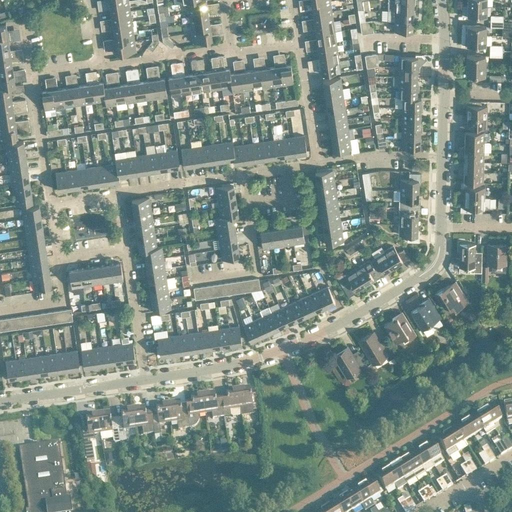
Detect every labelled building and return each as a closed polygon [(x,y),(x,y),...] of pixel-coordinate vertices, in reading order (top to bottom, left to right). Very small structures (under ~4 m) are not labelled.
[(130,10),(128,0),(107,3),(108,9),(111,8),(111,13),(130,10)] [(206,0),(198,0),(187,2),(189,12),(210,9),(209,3),(207,3),(206,0)] [(332,10),(330,0),(309,3),(310,9),(312,8),(313,13),(332,10)] [(415,1),(415,0),(405,0),(388,0),(389,10),(395,10),(413,10),(413,1),(415,1)] [(309,3),(297,5),(298,16),(310,15),(309,3)] [(97,16),(107,15),(106,4),(97,5),(97,16)] [(486,6),(468,5),(462,5),(462,6),(463,6),(462,15),(471,15),(486,16),(486,6)] [(211,14),(210,9),(189,12),(190,22),(209,19),(208,14),(211,14)] [(131,20),(130,10),(111,13),(112,18),(110,18),(110,24),(131,20)] [(333,20),(332,10),(313,13),(314,18),(311,18),(312,24),(333,20)] [(412,20),(413,10),(395,10),(394,20),(415,21),(415,20),(412,20)] [(210,24),(209,19),(190,22),(192,32),(213,29),(212,23),(210,24)] [(133,31),(131,20),(110,24),(111,29),(114,29),(114,33),(133,31)] [(335,30),(333,20),(312,24),(313,29),(315,29),(316,33),(335,30)] [(415,22),(415,21),(394,20),(394,31),(412,31),(412,22),(415,22)] [(301,33),(311,33),(311,24),(300,25),(301,33)] [(0,25),(0,36),(10,35),(9,29),(7,30),(6,25),(0,25)] [(109,25),(99,25),(100,36),(110,36),(109,25)] [(486,35),(486,25),(469,25),(462,25),(462,34),(461,34),(461,35),(486,35)] [(214,34),(213,29),(192,32),(193,42),(212,40),(211,35),(214,34)] [(336,41),(335,30),(316,33),(317,38),(314,38),(315,44),(336,41)] [(134,41),(133,31),(114,33),(115,38),(113,38),(113,44),(134,41)] [(11,40),(10,35),(0,36),(0,46),(9,45),(8,41),(11,40)] [(172,48),(176,43),(169,37),(168,35),(162,36),(163,41),(172,48)] [(485,45),(486,35),(461,35),(462,35),(462,45),(469,45),(485,45)] [(152,51),(159,42),(158,37),(152,38),(152,40),(147,47),(152,51)] [(136,51),(134,41),(113,44),(114,49),(117,49),(117,54),(136,51)] [(338,51),(336,41),(315,44),(316,49),(318,49),(319,53),(338,51)] [(10,50),(9,45),(0,46),(0,56),(13,55),(12,49),(10,50)] [(339,61),(338,51),(319,53),(320,58),(317,58),(318,64),(339,61)] [(378,66),(377,58),(384,58),(384,53),(377,53),(371,54),(373,67),(374,66),(378,66)] [(373,67),(371,54),(365,55),(368,76),(374,76),(374,66),(373,67)] [(399,56),(399,66),(420,67),(420,63),(422,63),(426,59),(422,54),(416,54),(416,56),(399,56)] [(14,60),(13,55),(0,56),(0,67),(12,65),(11,61),(14,60)] [(230,73),(229,68),(225,68),(223,55),(217,56),(222,88),(232,86),(230,73)] [(466,55),(466,65),(485,65),(485,55),(466,55)] [(222,88),(217,56),(211,57),(213,70),(209,71),(212,89),(222,88)] [(212,89),(209,71),(205,71),(203,58),(197,59),(202,91),(212,89)] [(202,91),(197,59),(191,60),(193,73),(189,74),(192,92),(202,91)] [(192,92),(189,74),(185,74),(183,61),(177,62),(181,94),(192,92)] [(341,71),(339,61),(318,64),(319,69),(321,69),(322,74),(341,71)] [(181,94),(177,62),(171,63),(173,76),(168,77),(171,96),(181,94)] [(285,62),(280,63),(283,84),(294,83),(291,64),(286,65),(285,62)] [(283,84),(280,63),(275,64),(275,66),(270,67),(273,86),(283,84)] [(307,78),(318,77),(318,64),(307,65),(307,78)] [(13,70),(12,65),(0,67),(0,77),(16,75),(15,70),(13,70)] [(160,78),(158,65),(152,66),(157,98),(167,96),(164,77),(160,78)] [(273,86),(270,67),(266,68),(265,65),(260,66),(263,87),(273,86)] [(485,75),(485,65),(466,65),(466,75),(485,75)] [(157,98),(152,66),(146,67),(148,80),(144,81),(147,99),(157,98)] [(263,87),(260,66),(255,67),(255,69),(250,70),(253,89),(263,87)] [(420,68),(420,67),(399,66),(399,77),(417,77),(417,68),(420,68)] [(147,99),(144,81),(140,81),(138,68),(132,69),(136,101),(147,99)] [(253,89),(250,70),(245,71),(245,68),(240,69),(243,90),(253,89)] [(136,101),(132,69),(126,70),(128,83),(124,84),(126,102),(136,101)] [(243,90),(240,69),(234,70),(235,72),(230,73),(232,86),(232,92),(243,90)] [(126,102),(124,84),(120,84),(118,71),(112,72),(116,104),(126,102)] [(116,104),(112,72),(106,73),(108,86),(104,87),(105,100),(106,105),(116,104)] [(17,81),(16,75),(0,77),(0,87),(15,85),(15,81),(17,81)] [(323,80),(324,90),(342,87),(341,77),(323,80)] [(417,86),(417,77),(399,77),(399,87),(419,87),(419,86),(417,86)] [(95,102),(92,80),(87,81),(87,84),(83,84),(85,103),(95,102)] [(104,87),(103,81),(98,82),(98,80),(92,80),(95,102),(105,100),(104,87)] [(75,105),(72,83),(67,84),(67,87),(62,87),(65,106),(75,105)] [(85,103),(83,84),(78,85),(78,83),(72,83),(75,105),(85,103)] [(23,84),(15,85),(0,87),(0,98),(11,96),(11,92),(24,90),(23,84)] [(65,106),(62,87),(58,88),(57,86),(52,87),(55,108),(65,106)] [(55,108),(52,87),(47,87),(47,90),(42,90),(45,109),(55,108)] [(344,98),(342,87),(324,90),(326,100),(344,98)] [(419,88),(419,87),(399,87),(398,97),(403,97),(417,97),(417,88),(419,88)] [(12,101),(11,96),(0,98),(0,108),(26,105),(25,99),(12,101)] [(421,97),(417,97),(403,97),(402,107),(423,108),(423,107),(421,107),(421,97)] [(345,108),(344,98),(326,100),(328,111),(345,108)] [(480,105),(481,101),(463,100),(463,106),(467,106),(467,116),(487,116),(487,105),(480,105)] [(27,111),(26,105),(0,108),(0,118),(14,117),(14,113),(27,111)] [(423,109),(423,108),(402,107),(402,117),(420,118),(421,108),(423,109)] [(347,118),(345,108),(328,111),(329,121),(347,118)] [(486,127),(487,116),(467,116),(467,125),(462,125),(462,130),(465,130),(465,131),(480,131),(484,131),(489,131),(489,127),(486,127)] [(15,121),(14,117),(0,118),(0,129),(29,125),(28,119),(15,121)] [(420,127),(420,118),(402,117),(402,128),(422,128),(422,127),(420,127)] [(348,128),(347,118),(329,121),(331,131),(348,128)] [(30,131),(29,125),(0,129),(0,139),(18,137),(17,133),(30,131)] [(350,139),(348,128),(331,131),(332,141),(350,139)] [(422,129),(422,128),(402,128),(402,138),(420,138),(420,129),(422,129)] [(484,141),(484,131),(480,131),(465,131),(465,130),(462,130),(459,130),(459,134),(465,134),(464,141),(484,141)] [(304,135),(294,136),(296,154),(307,152),(304,135)] [(296,154),(294,136),(284,138),(286,156),(296,154)] [(377,138),(379,149),(379,150),(388,150),(387,137),(383,137),(377,138)] [(286,156),(284,138),(273,139),(276,157),(286,156)] [(420,147),(420,138),(402,138),(401,148),(422,149),(422,147),(420,147)] [(276,157),(273,139),(263,141),(266,159),(276,157)] [(351,149),(350,139),(332,141),(334,151),(351,149)] [(6,143),(7,153),(25,150),(24,140),(6,143)] [(233,146),(233,145),(233,141),(222,142),(224,160),(234,159),(235,158),(233,146)] [(266,159),(263,141),(253,142),(256,160),(266,159)] [(484,152),(484,141),(464,141),(464,147),(459,147),(459,151),(484,152)] [(224,160),(222,142),(212,144),(214,162),(224,160)] [(256,160),(253,142),(243,144),(246,162),(256,160)] [(214,162),(212,144),(201,145),(204,163),(214,162)] [(243,144),(233,145),(233,146),(235,158),(234,159),(235,163),(246,162),(243,144)] [(204,163),(201,145),(191,147),(194,165),(204,163)] [(194,165),(191,147),(181,148),(184,166),(194,165)] [(177,149),(167,151),(170,168),(180,167),(177,149)] [(27,161),(25,150),(7,153),(9,163),(27,161)] [(170,168),(167,151),(157,152),(159,170),(170,168)] [(484,162),(484,152),(459,151),(459,155),(464,155),(464,161),(484,162)] [(159,170),(157,152),(146,154),(149,171),(159,170)] [(149,171),(146,154),(136,155),(139,173),(149,171)] [(139,173),(136,155),(126,157),(129,174),(139,173)] [(129,174),(126,157),(115,158),(116,163),(117,163),(118,176),(119,176),(129,174)] [(28,171),(27,161),(9,163),(11,174),(28,171)] [(483,172),(484,162),(464,161),(464,168),(459,167),(458,171),(483,172)] [(120,181),(119,176),(118,176),(117,163),(116,163),(107,165),(109,182),(120,181)] [(109,182),(107,165),(97,166),(99,184),(109,182)] [(99,184),(97,166),(86,168),(89,185),(99,184)] [(89,185),(86,168),(76,169),(79,187),(89,185)] [(79,187),(76,169),(66,171),(68,188),(79,187)] [(315,172),(317,182),(334,179),(333,169),(315,172)] [(30,181),(28,171),(11,174),(12,184),(30,181)] [(68,188),(66,171),(56,172),(58,190),(68,188)] [(483,183),(483,172),(458,171),(458,175),(464,175),(463,182),(479,182),(483,183)] [(372,189),(369,172),(362,173),(364,189),(372,189)] [(400,179),(400,190),(418,190),(419,181),(421,181),(421,173),(409,172),(409,179),(400,179)] [(336,189),(334,179),(317,182),(318,192),(336,189)] [(31,191),(30,181),(12,184),(14,194),(31,191)] [(479,186),(479,182),(463,182),(461,182),(461,187),(465,187),(465,197),(485,197),(485,186),(479,186)] [(216,187),(217,197),(235,194),(234,184),(216,187)] [(337,200),(336,189),(318,192),(320,202),(337,200)] [(418,199),(418,190),(400,190),(394,189),(394,200),(400,200),(400,207),(420,207),(420,199),(418,199)] [(33,202),(31,191),(14,194),(15,204),(33,202)] [(237,204),(235,194),(217,197),(219,207),(237,204)] [(132,199),(133,209),(151,207),(149,197),(132,199)] [(491,197),(485,197),(465,197),(465,206),(460,206),(460,212),(482,212),(482,208),(491,209),(491,197)] [(339,210),(337,200),(320,202),(321,213),(339,210)] [(238,215),(237,204),(219,207),(220,217),(233,215),(233,216),(238,215)] [(22,207),(23,218),(41,215),(39,205),(22,207)] [(152,217),(151,207),(133,209),(135,220),(152,217)] [(420,215),(420,207),(400,207),(399,224),(418,224),(418,215),(420,215)] [(340,220),(339,210),(321,213),(323,223),(340,220)] [(377,222),(377,214),(367,215),(368,223),(377,222)] [(42,225),(41,215),(23,218),(25,228),(42,225)] [(235,226),(233,216),(233,215),(220,217),(216,217),(217,228),(235,226)] [(154,227),(152,217),(135,220),(136,230),(154,227)] [(342,230),(340,220),(323,223),(324,233),(342,230)] [(302,224),(291,226),(294,243),(304,242),(302,224)] [(417,233),(418,224),(399,224),(399,234),(408,234),(407,241),(419,241),(420,233),(417,233)] [(44,235),(42,225),(25,228),(26,238),(44,235)] [(236,236),(235,226),(217,228),(219,238),(236,236)] [(294,243),(291,226),(281,227),(284,245),(294,243)] [(156,237),(154,227),(136,230),(138,240),(156,237)] [(284,245),(281,227),(271,229),(273,247),(284,245)] [(273,247),(271,229),(260,230),(263,248),(273,247)] [(344,241),(342,230),(324,233),(326,243),(344,241)] [(87,242),(93,241),(91,232),(85,233),(87,242)] [(104,241),(104,233),(93,232),(93,241),(104,241)] [(46,246),(44,235),(26,238),(28,248),(46,246)] [(238,246),(236,236),(219,238),(220,249),(238,246)] [(157,248),(157,247),(156,237),(138,240),(140,251),(144,250),(144,249),(157,248)] [(470,271),(481,272),(481,266),(482,255),(475,254),(475,243),(460,243),(459,266),(466,266),(466,267),(470,267),(470,271)] [(488,264),(492,264),(492,271),(505,272),(506,244),(488,244),(488,264)] [(393,245),(384,251),(393,266),(401,261),(402,263),(409,259),(403,249),(397,252),(393,245)] [(47,256),(46,246),(28,248),(29,259),(47,256)] [(162,246),(157,247),(157,248),(144,249),(144,250),(146,260),(163,257),(162,246)] [(240,256),(238,246),(220,249),(222,259),(240,256)] [(393,266),(384,251),(381,246),(372,252),(376,257),(370,261),(380,277),(387,273),(386,271),(393,266)] [(49,266),(47,256),(29,259),(31,269),(49,266)] [(165,267),(163,257),(146,260),(147,270),(165,267)] [(373,281),(380,277),(370,261),(369,260),(355,268),(364,284),(372,279),(373,281)] [(121,262),(110,264),(113,281),(123,280),(121,262)] [(113,281),(110,264),(100,265),(103,283),(113,281)] [(103,283),(100,265),(90,267),(92,284),(103,283)] [(50,276),(49,266),(31,269),(33,279),(50,276)] [(92,284),(90,267),(79,268),(82,286),(92,284)] [(166,277),(165,267),(147,270),(149,280),(166,277)] [(82,286),(79,268),(69,270),(72,288),(82,286)] [(357,289),(364,284),(355,268),(346,274),(337,276),(337,275),(336,276),(349,296),(358,291),(357,289)] [(52,286),(50,276),(33,279),(34,289),(52,286)] [(168,288),(166,277),(149,280),(150,290),(168,288)] [(469,301),(460,287),(456,280),(435,293),(445,308),(452,304),(455,309),(469,301)] [(328,286),(318,290),(326,306),(335,302),(328,286)] [(169,298),(168,288),(150,290),(152,301),(169,298)] [(326,306),(318,290),(309,294),(316,311),(326,306)] [(316,311),(309,294),(299,299),(307,315),(316,311)] [(411,311),(422,329),(423,328),(427,335),(434,331),(430,324),(441,317),(428,297),(422,301),(423,303),(411,311)] [(171,308),(169,298),(152,301),(153,311),(171,308)] [(307,315),(299,299),(290,303),(298,319),(307,315)] [(298,319),(290,303),(281,307),(288,323),(298,319)] [(279,328),(271,312),(269,306),(259,310),(262,316),(269,332),(279,328)] [(288,323),(281,307),(271,312),(279,328),(288,323)] [(73,320),(71,308),(64,309),(66,321),(73,320)] [(127,308),(127,310),(121,310),(122,318),(128,318),(127,315),(131,314),(130,308),(127,308)] [(54,323),(53,311),(46,312),(48,324),(54,323)] [(48,324),(46,312),(40,313),(42,325),(48,324)] [(28,315),(22,316),(24,327),(30,327),(28,315)] [(384,324),(389,332),(395,342),(407,335),(409,339),(416,334),(404,315),(398,319),(397,317),(384,324)] [(24,327),(22,316),(16,317),(17,328),(24,327)] [(269,332),(262,316),(253,320),(260,336),(269,332)] [(260,336),(253,320),(243,324),(251,341),(260,336)] [(239,325),(229,327),(232,345),(242,343),(239,325)] [(232,345),(229,327),(219,328),(221,346),(232,345)] [(221,346),(219,328),(208,330),(211,348),(221,346)] [(211,348),(208,330),(198,332),(201,349),(211,348)] [(201,349),(198,332),(188,333),(191,351),(201,349)] [(371,332),(359,340),(373,363),(385,355),(388,360),(396,355),(387,341),(382,344),(378,342),(371,332)] [(191,351),(188,333),(178,335),(181,352),(191,351)] [(181,352),(178,335),(168,336),(170,354),(181,352)] [(122,337),(122,343),(125,361),(135,359),(132,339),(129,339),(129,336),(122,337)] [(170,354),(168,336),(157,338),(160,355),(170,354)] [(125,361),(122,343),(112,345),(115,362),(125,361)] [(115,362),(112,345),(102,346),(104,364),(115,362)] [(104,364),(102,346),(92,348),(94,365),(104,364)] [(334,355),(346,376),(360,367),(362,372),(369,368),(360,354),(354,358),(347,346),(334,355)] [(94,365),(92,348),(81,349),(84,367),(94,365)] [(77,350),(67,351),(70,369),(80,367),(77,350)] [(70,369),(67,351),(57,353),(59,371),(70,369)] [(59,371),(57,353),(47,354),(49,372),(59,371)] [(49,372),(47,354),(36,356),(39,374),(49,372)] [(39,374),(36,356),(26,358),(29,375),(39,374)] [(29,375),(26,358),(16,359),(19,377),(29,375)] [(19,377),(16,359),(6,361),(8,378),(19,377)] [(250,387),(238,389),(241,409),(242,416),(253,414),(252,411),(259,410),(257,398),(251,399),(251,395),(250,387)] [(240,409),(238,389),(226,391),(227,403),(222,403),(224,417),(231,416),(232,418),(242,416),(240,409)] [(216,404),(215,397),(214,392),(202,394),(205,414),(212,413),(212,419),(224,417),(222,403),(216,404)] [(205,414),(202,394),(190,396),(191,403),(186,404),(187,412),(190,428),(193,428),(194,427),(195,427),(197,426),(197,425),(198,424),(199,423),(199,422),(200,421),(200,420),(200,419),(200,418),(199,415),(205,414)] [(180,401),(168,403),(171,423),(177,422),(178,430),(190,428),(187,412),(181,413),(180,401)] [(511,401),(503,403),(507,422),(511,420),(511,401)] [(158,417),(152,418),(154,434),(155,435),(161,435),(159,425),(171,423),(168,403),(156,405),(156,409),(158,417)] [(492,404),(483,410),(492,425),(501,419),(492,404)] [(144,407),(133,409),(136,428),(142,427),(144,435),(154,434),(152,418),(151,410),(145,411),(144,407)] [(122,422),(117,423),(118,435),(126,434),(126,437),(136,435),(135,429),(136,428),(133,409),(121,410),(122,422)] [(495,430),(492,425),(483,410),(474,416),(483,431),(486,436),(495,430)] [(109,412),(97,414),(100,434),(101,440),(113,439),(113,442),(115,443),(120,443),(118,435),(117,423),(111,424),(109,412)] [(100,434),(97,414),(85,416),(87,427),(81,428),(86,462),(94,461),(91,443),(90,443),(90,441),(95,440),(94,435),(100,434)] [(483,431),(474,416),(464,422),(474,436),(483,431)] [(474,436),(464,422),(455,427),(464,442),(474,436)] [(467,447),(464,442),(455,427),(446,433),(458,453),(467,447)] [(458,453),(446,433),(437,439),(449,459),(458,453)] [(126,434),(118,435),(120,443),(125,442),(127,440),(126,437),(126,434)] [(511,445),(507,438),(502,441),(508,451),(511,448),(511,445)] [(508,451),(502,441),(495,446),(501,456),(508,451)] [(66,496),(58,442),(19,448),(28,511),(71,511),(69,495),(66,496)] [(431,442),(422,448),(431,463),(434,468),(444,462),(431,442)] [(482,449),(484,453),(490,463),(495,459),(487,446),(482,449)] [(422,448),(413,453),(425,473),(434,468),(431,463),(422,448)] [(425,473),(413,453),(403,459),(416,479),(425,473)] [(490,463),(484,453),(479,456),(485,466),(490,463)] [(416,479),(403,459),(394,465),(403,480),(406,485),(416,479)] [(470,461),(465,464),(471,474),(477,471),(470,461)] [(471,474),(465,464),(460,467),(466,477),(471,474)] [(403,480),(394,465),(385,470),(394,485),(403,480)] [(394,485),(385,470),(376,476),(385,491),(394,485)] [(446,476),(441,479),(447,489),(452,486),(446,476)] [(374,485),(371,479),(361,485),(370,500),(380,494),(382,492),(377,483),(374,485)] [(447,489),(441,479),(436,482),(442,492),(447,489)] [(370,500),(361,485),(352,491),(361,506),(370,500)] [(428,487),(423,490),(429,500),(436,496),(432,489),(430,490),(428,487)] [(429,500),(423,490),(418,493),(424,503),(429,500)] [(361,506),(352,491),(343,497),(352,511),(361,506)] [(352,511),(343,497),(334,502),(339,511),(352,511)] [(409,511),(411,511),(405,502),(402,498),(397,501),(403,511),(409,511)] [(410,498),(405,502),(411,511),(416,508),(410,498)] [(339,511),(334,502),(324,508),(326,511),(339,511)]
